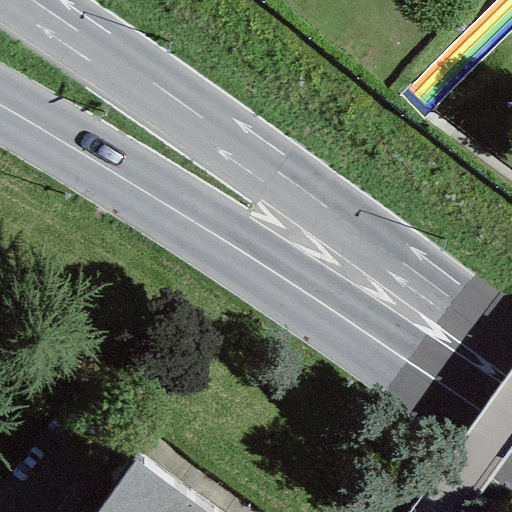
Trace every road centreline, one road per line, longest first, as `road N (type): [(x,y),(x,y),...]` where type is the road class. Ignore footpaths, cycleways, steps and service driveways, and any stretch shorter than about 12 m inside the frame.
road 1 (primary): [(511,435),(274,274),(0,110)]
road 2 (trunk): [(469,318),(28,0)]
